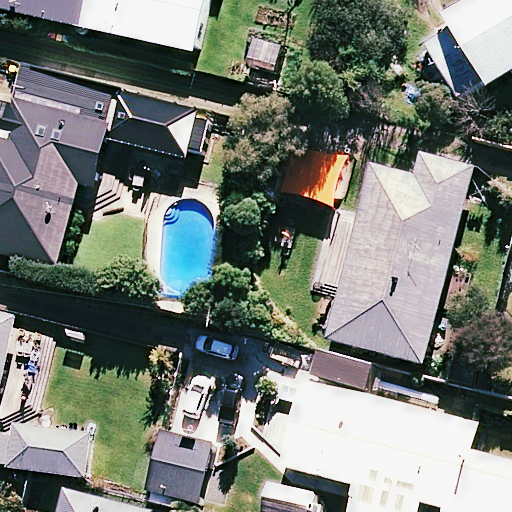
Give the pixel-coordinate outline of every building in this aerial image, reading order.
[(0,0),(0,13),(199,58),(211,0),(0,0)] [(511,0),(492,0),(416,48),(455,110),(488,89),(493,97),(511,85),(511,0)] [(286,50),(257,45),(249,87),(278,93),(286,50)] [(206,119),(128,100),(117,144),(195,163),(206,119)] [(114,129),(21,106),(12,143),(0,139),(0,257),(64,274),(85,191),(98,194),(114,129)] [(478,176),(425,163),(421,178),(377,167),(333,346),(430,370),(478,176)] [(0,437),(0,414),(23,324),(0,318),(0,469),(91,483),(98,442),(17,429),(15,439),(0,437)] [(482,431),(311,386),(288,471),(361,490),(355,511),(511,511),(511,466),(476,457),(482,431)] [(217,447),(166,436),(153,498),(204,509),(217,447)] [(130,511),(71,497),(67,511),(130,511)]
